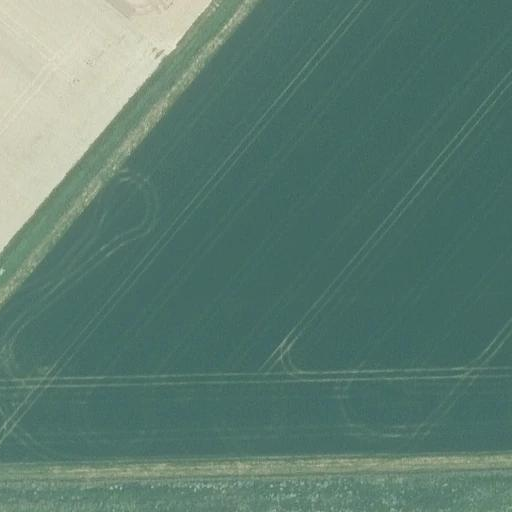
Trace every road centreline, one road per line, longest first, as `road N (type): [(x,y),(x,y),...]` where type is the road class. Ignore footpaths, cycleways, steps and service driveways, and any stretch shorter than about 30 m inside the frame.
road 1 (track): [(511,451),(0,468)]
road 2 (track): [(0,291),(245,0)]
